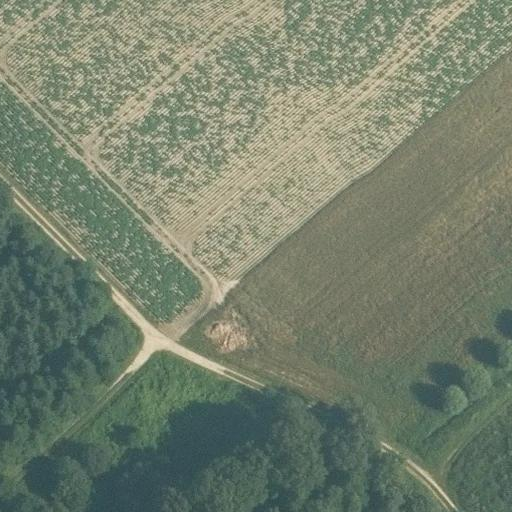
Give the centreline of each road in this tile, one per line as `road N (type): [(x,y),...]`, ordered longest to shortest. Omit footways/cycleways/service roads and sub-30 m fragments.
road 1 (track): [(0,510),(151,364),(167,364),(357,460),(425,511)]
road 2 (track): [(0,212),(151,364)]
road 3 (track): [(511,397),(428,473),(394,485)]
